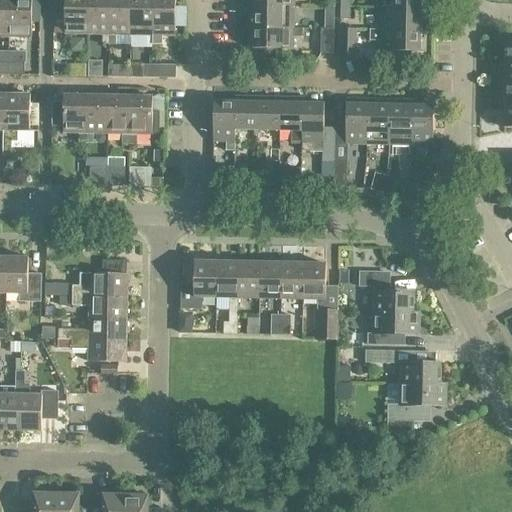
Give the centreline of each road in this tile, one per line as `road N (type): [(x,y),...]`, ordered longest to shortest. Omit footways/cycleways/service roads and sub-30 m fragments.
road 1 (residential): [(11,460),(125,465),(149,446),(160,214)]
road 2 (residential): [(197,80),(225,73),(463,78)]
road 3 (residential): [(410,233),(370,219),(194,215)]
road 4 (residential): [(511,405),(437,259),(410,233)]
road 5 (residential): [(410,233),(453,173),(463,78)]
road 6 (residential): [(160,214),(0,212)]
road 7 (residential): [(194,215),(197,80)]
